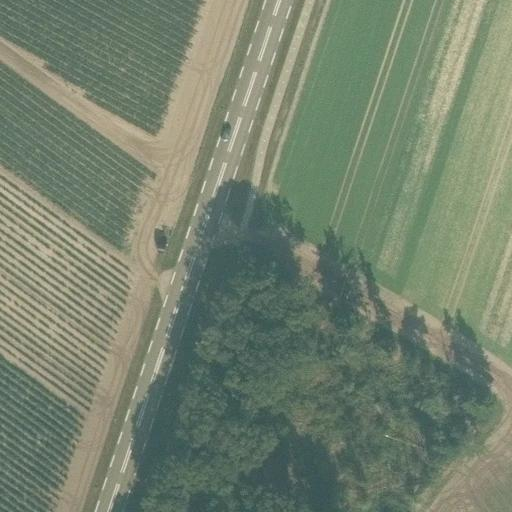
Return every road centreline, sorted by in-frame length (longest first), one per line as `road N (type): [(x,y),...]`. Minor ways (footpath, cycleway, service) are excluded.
road 1 (primary): [(108,511),(278,0)]
road 2 (track): [(511,419),(253,250),(202,230)]
